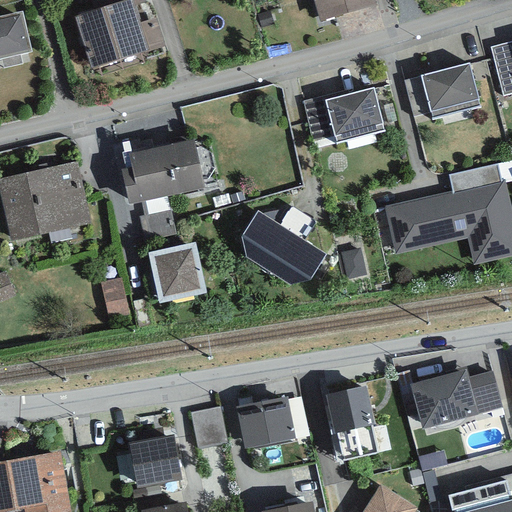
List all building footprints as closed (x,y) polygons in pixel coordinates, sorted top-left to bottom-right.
[(127,0),(91,12),(75,17),(91,69),(165,46),(156,18),(139,23),(134,7),(131,0),(127,0)] [(87,0),(91,12),(127,0),(131,0),(134,7),(143,4),(142,0),(87,0)] [(374,0),(313,0),(320,22),(376,6),(374,0)] [(22,12),(0,16),(0,59),(31,52),(22,12)] [(511,41),(490,47),(503,96),(511,93),(511,41)] [(469,63),(420,76),(430,112),(432,119),(480,106),(469,63)] [(413,117),(430,112),(420,76),(403,80),(413,117)] [(373,88),(325,100),(334,136),(336,144),(384,131),(373,88)] [(324,96),(302,101),(312,142),(334,136),(325,100),(324,96)] [(193,139),(127,153),(130,168),(121,170),(129,204),(204,188),(193,139)] [(77,162),(0,178),(0,195),(10,242),(91,224),(77,162)] [(496,164),(449,175),(452,192),(453,195),(501,184),(496,164)] [(452,192),(384,207),(395,255),(467,239),(473,266),(511,256),(511,213),(505,183),(501,184),(453,195),(452,192)] [(326,254),(258,211),(241,237),(245,257),(290,286),(311,280),(326,254)] [(194,243),(148,254),(159,303),(206,293),(194,243)] [(360,249),(341,254),(347,280),(366,276),(360,249)] [(130,277),(108,279),(111,314),(133,312),(130,277)] [(410,385),(422,429),(477,414),(467,377),(465,370),(410,385)] [(492,371),(467,377),(477,414),(502,408),(492,371)] [(376,453),(370,426),(374,424),(365,385),(325,395),(334,434),(337,433),(343,460),(376,453)] [(286,396),(235,407),(244,449),(295,439),(286,396)] [(226,406),(196,411),(203,447),(232,442),(226,406)] [(174,436),(129,444),(137,489),(181,480),(174,436)] [(71,511),(60,451),(0,462),(0,511),(12,511),(24,510),(24,511),(71,511)] [(466,491),(447,495),(451,511),(511,511),(511,474),(464,486),(466,491)] [(414,511),(417,508),(379,485),(361,511),(414,511)] [(140,511),(187,511),(185,502),(140,511)] [(313,511),(312,502),(264,511),(313,511)]
